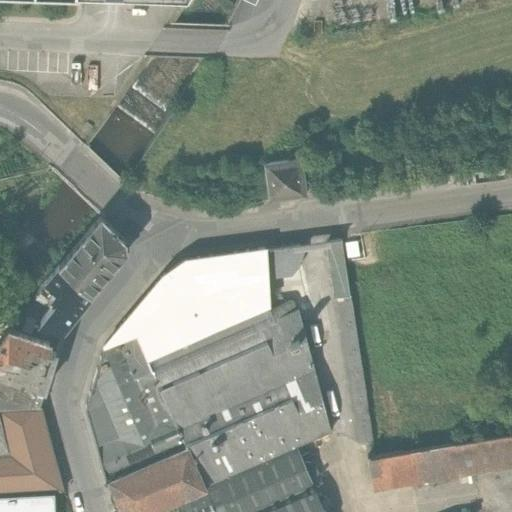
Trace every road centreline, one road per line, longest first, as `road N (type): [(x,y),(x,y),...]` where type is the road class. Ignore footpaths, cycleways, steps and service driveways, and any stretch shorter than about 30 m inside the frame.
road 1 (unclassified): [(511,189),(168,237)]
road 2 (unclassified): [(168,237),(103,312),(68,382),(67,412),(91,511)]
road 3 (unclassified): [(168,237),(0,107)]
